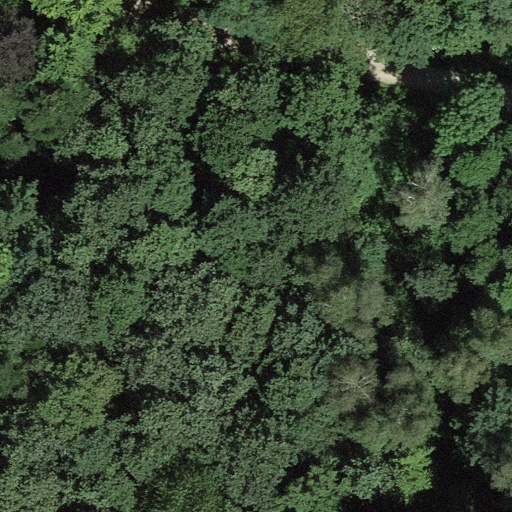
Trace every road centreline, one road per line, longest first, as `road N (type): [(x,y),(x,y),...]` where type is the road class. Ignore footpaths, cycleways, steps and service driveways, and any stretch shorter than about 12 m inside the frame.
road 1 (track): [(298,50),(84,0)]
road 2 (track): [(298,50),(511,99)]
